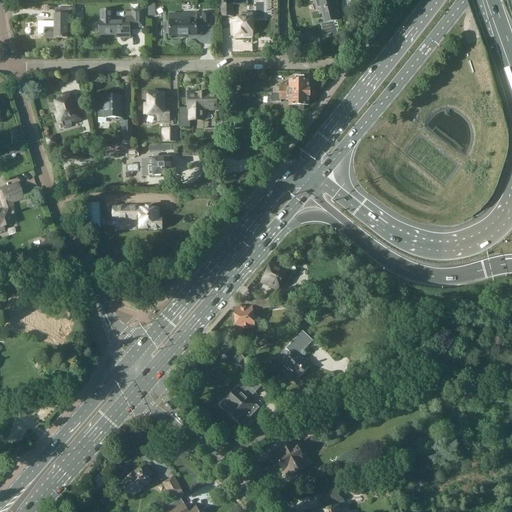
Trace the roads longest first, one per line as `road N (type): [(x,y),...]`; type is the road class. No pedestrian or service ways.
road 1 (residential): [(11,65),(284,63),(283,0)]
road 2 (primary): [(299,165),(139,349)]
road 3 (motorway): [(511,204),(467,241),(424,244),(402,236),(322,172)]
road 4 (primary): [(322,172),(464,0)]
road 5 (residential): [(80,265),(28,136),(11,65)]
road 6 (primary): [(429,0),(299,165)]
road 7 (primary): [(153,373),(281,222)]
road 8 (primary): [(123,366),(0,507)]
road 9 (motorway): [(350,227),(428,273),(511,264)]
road 10 (residential): [(359,386),(216,458)]
road 11 (primary): [(33,511),(137,391)]
